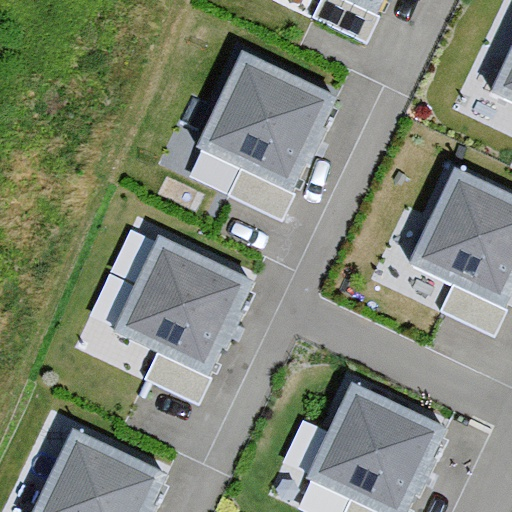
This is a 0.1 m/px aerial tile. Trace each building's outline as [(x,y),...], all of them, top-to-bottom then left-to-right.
[(324,0),(315,21),(366,46),(387,0),(324,0)] [(511,46),(490,91),(511,101),(511,46)] [(336,98),(243,54),(197,150),(230,166),(222,181),(282,210),(336,98)] [(511,194),(455,168),(409,266),(455,287),(442,315),(496,340),(511,305),(511,194)] [(159,241),(116,337),(157,355),(145,381),(200,405),(255,284),(159,241)] [(353,385),(308,482),(349,501),(343,511),(409,511),(448,429),(353,385)] [(77,437),(39,511),(152,511),(167,482),(77,437)]
